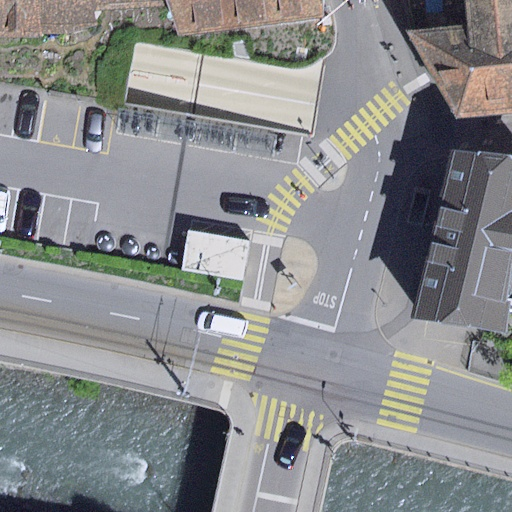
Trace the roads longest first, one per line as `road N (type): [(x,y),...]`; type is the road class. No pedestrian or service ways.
road 1 (secondary): [(314,361),(0,292)]
road 2 (residential): [(379,134),(375,181),(334,331),(314,361)]
road 3 (secondary): [(314,361),(511,412)]
road 4 (secondary): [(270,511),(299,380),(314,361)]
road 5 (residential): [(511,134),(379,134)]
